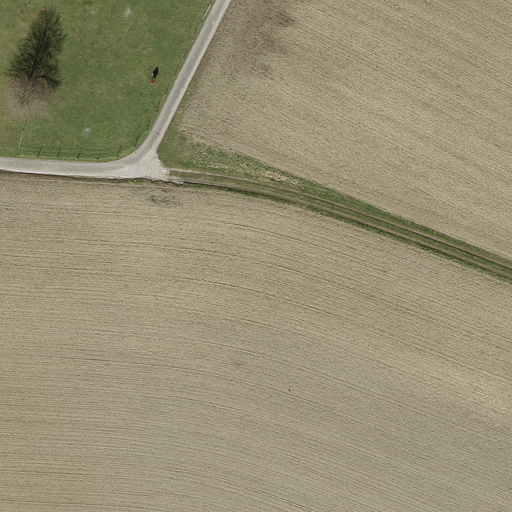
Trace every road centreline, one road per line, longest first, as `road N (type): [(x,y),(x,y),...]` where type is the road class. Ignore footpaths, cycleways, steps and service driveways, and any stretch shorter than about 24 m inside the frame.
road 1 (track): [(511,275),(318,201),(248,182),(139,171)]
road 2 (track): [(139,171),(232,0)]
road 3 (track): [(0,161),(139,171)]
